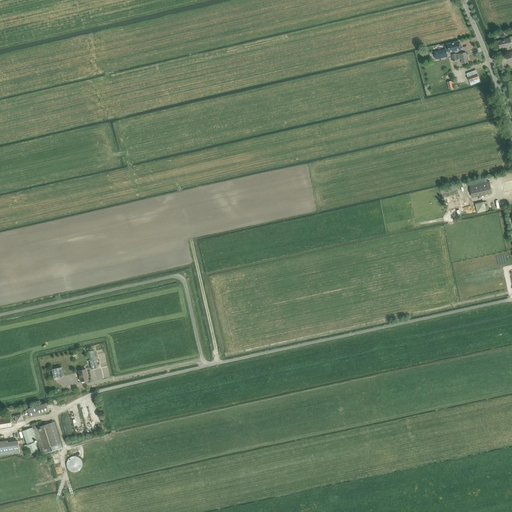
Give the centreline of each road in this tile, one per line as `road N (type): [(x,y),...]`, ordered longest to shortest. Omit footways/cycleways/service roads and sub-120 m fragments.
road 1 (unclassified): [(0,315),(179,277),(204,365),(511,301)]
road 2 (track): [(113,154),(125,153),(130,170),(179,186),(217,363)]
road 3 (tertiary): [(511,128),(463,0)]
